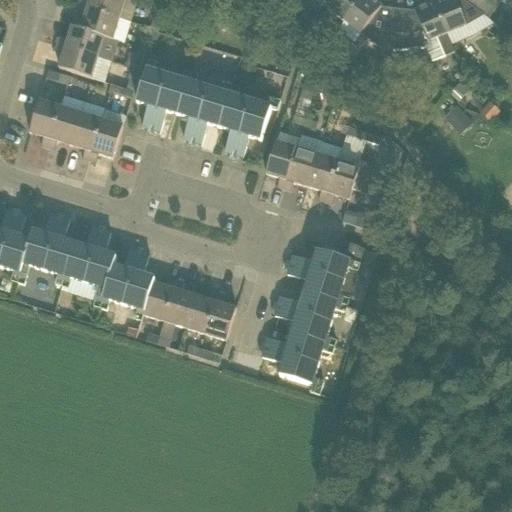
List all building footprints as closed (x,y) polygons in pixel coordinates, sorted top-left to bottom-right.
[(125,0),(90,0),(90,4),(81,1),(79,7),(120,21),(125,0)] [(314,0),(328,10),(336,0),(314,0)] [(336,0),(328,10),(345,22),(361,0),(336,0)] [(356,43),(362,35),(383,50),(394,52),(395,45),(396,34),(391,33),(394,9),(382,8),(373,1),(373,0),(361,0),(345,22),(339,31),(356,43)] [(411,47),(428,42),(426,47),(433,63),(456,54),(448,35),(432,0),(422,0),(426,7),(415,12),(405,11),(402,35),(396,34),(395,45),(411,47)] [(442,0),(432,0),(448,35),(467,27),(455,0),(443,0),(442,0)] [(481,0),(462,0),(489,20),(496,11),(481,0)] [(481,0),(496,11),(502,2),(506,4),(508,0),(481,0)] [(155,17),(163,20),(168,7),(159,5),(155,17)] [(120,21),(79,7),(77,15),(86,17),(82,31),(82,32),(114,42),(120,21)] [(402,35),(405,11),(394,9),(391,33),(396,34),(402,35)] [(163,20),(155,17),(151,28),(147,28),(145,31),(147,37),(150,39),(157,42),(163,20)] [(59,39),(57,46),(99,60),(111,64),(118,43),(114,42),(82,32),(82,31),(73,28),(68,42),(59,39)] [(330,42),(319,34),(315,39),(314,40),(325,48),(330,42)] [(93,81),(99,60),(57,46),(55,53),(64,56),(59,70),(93,81)] [(139,49),(132,71),(140,73),(143,63),(146,64),(149,52),(139,49)] [(150,62),(147,72),(137,104),(149,108),(143,129),(148,131),(146,135),(155,138),(156,133),(161,135),(167,114),(179,117),(192,75),(186,74),(183,84),(154,74),(157,64),(150,62)] [(242,65),(237,81),(253,85),(258,69),(242,65)] [(140,73),(132,71),(129,80),(126,79),(123,91),(133,94),(140,73)] [(50,72),(47,80),(59,83),(61,76),(50,72)] [(192,75),(179,117),(190,121),(184,142),(189,143),(188,148),(196,150),(197,146),(202,147),(209,126),(220,130),(233,88),(227,87),(224,96),(196,87),(199,78),(192,75)] [(73,80),(61,76),(59,83),(70,87),(73,80)] [(459,103),(469,93),(460,84),(450,95),(459,103)] [(108,94),(119,98),(122,90),(111,86),(108,94)] [(273,111),(278,112),(281,103),(278,102),(281,94),(271,91),(266,108),(237,99),(240,90),(233,88),(220,130),(232,133),(225,154),(230,156),(229,160),(237,163),(239,158),(244,160),(250,139),(262,143),(273,111)] [(304,129),(307,121),(314,92),(304,89),(293,126),(304,129)] [(131,101),(133,94),(123,91),(122,90),(119,98),(131,101)] [(64,99),(43,93),(30,135),(44,139),(41,148),(48,150),(64,99)] [(71,148),(84,107),(64,99),(48,150),(55,152),(58,144),(71,148)] [(90,163),(103,122),(105,114),(84,107),(71,148),(86,152),(83,161),(90,163)] [(465,117),(460,111),(457,108),(456,109),(445,119),(453,128),(465,117)] [(319,124),(307,121),(304,129),(316,132),(319,124)] [(114,161),(123,128),(103,122),(90,163),(97,165),(99,156),(114,161)] [(383,138),(375,136),(372,145),(380,147),(383,138)] [(308,189),(322,143),(301,137),(298,150),(285,191),(292,194),(294,185),(308,189)] [(360,163),(361,160),(366,144),(349,139),(349,138),(347,137),(343,150),(326,204),(333,206),(336,198),(350,202),(353,191),(358,193),(367,196),(375,168),(366,165),(360,163)] [(326,204),(343,150),(322,143),(308,189),(322,193),(319,202),(326,204)] [(276,144),(266,176),(281,181),(278,189),(285,191),(298,150),(276,144)] [(18,285),(31,243),(20,239),(26,218),(21,217),(23,212),(14,210),(13,214),(8,213),(1,234),(0,233),(0,269),(14,274),(12,283),(18,285)] [(375,210),(369,230),(382,234),(388,214),(375,210)] [(62,288),(75,246),(64,243),(70,222),(65,220),(67,216),(58,213),(57,218),(52,216),(45,237),(33,233),(31,243),(18,285),(25,287),(30,268),(59,277),(56,287),(62,288)] [(87,250),(75,246),(62,288),(69,291),(72,282),(100,290),(94,308),(101,310),(114,268),(117,259),(105,256),(112,235),(107,233),(108,229),(100,226),(98,230),(93,229),(87,250)] [(342,254),(362,261),(366,250),(345,243),(342,254)] [(143,324),(145,318),(146,314),(154,285),(156,281),(144,277),(150,256),(145,255),(146,250),(138,248),(137,252),(132,251),(125,272),(114,268),(101,310),(108,312),(111,303),(138,312),(135,322),(143,324)] [(351,263),(322,254),(319,253),(315,265),(294,259),(292,264),(288,262),(285,270),(290,272),(288,277),(309,283),(306,295),(347,308),(350,301),(340,298),(351,263)] [(146,314),(145,318),(165,324),(177,282),(170,280),(168,289),(154,285),(146,314)] [(165,324),(185,330),(195,298),(181,293),(184,284),(177,282),(165,324)] [(185,330),(206,337),(219,295),(212,293),(209,302),(195,298),(185,330)] [(206,337),(227,343),(237,310),(223,306),(225,297),(219,295),(206,337)] [(335,349),(337,342),(328,339),(336,312),(345,315),(347,308),(306,295),(302,306),(281,300),(280,305),(275,303),(273,312),(277,313),(276,318),(297,325),(293,336),(335,349)] [(158,346),(160,338),(148,334),(146,343),(158,346)] [(312,388),(311,393),(320,397),(324,384),(315,381),(324,353),(333,356),(335,349),(293,336),(289,348),(268,341),(267,346),(262,345),(260,353),(264,354),(263,359),(284,366),(280,378),(312,388)] [(173,341),(160,338),(158,346),(170,350),(173,341)] [(199,359),(202,350),(191,347),(188,355),(199,359)] [(223,357),(202,350),(199,359),(220,365),(223,357)]
